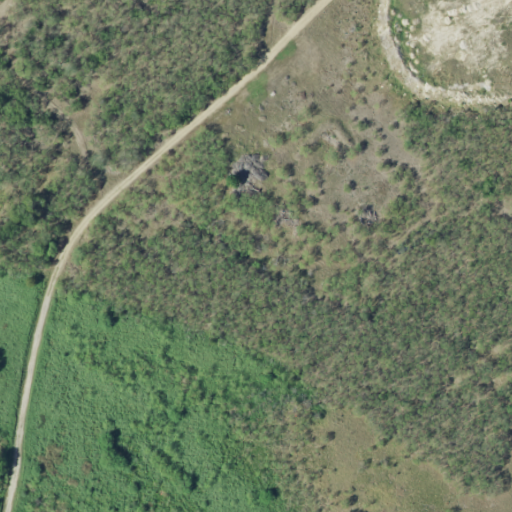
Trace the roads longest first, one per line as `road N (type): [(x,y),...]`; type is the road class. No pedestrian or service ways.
road 1 (track): [(329,0),(72,239),(52,279),(3,511)]
road 2 (track): [(114,193),(67,119),(16,65),(4,33),(7,0)]
